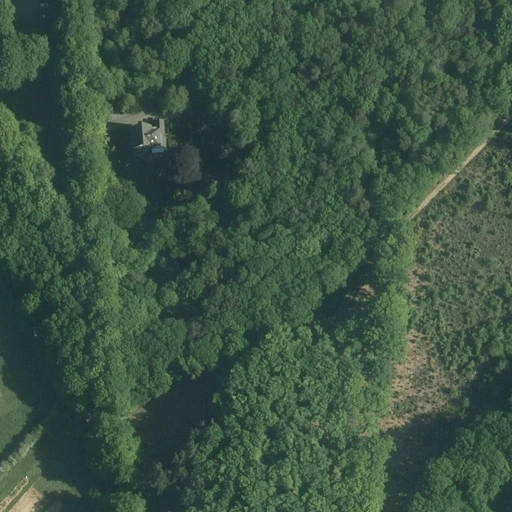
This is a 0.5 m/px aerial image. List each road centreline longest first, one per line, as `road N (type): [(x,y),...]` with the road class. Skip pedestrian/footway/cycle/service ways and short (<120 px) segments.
road 1 (unclassified): [(101,427),(65,0)]
road 2 (unclassified): [(101,427),(0,254)]
